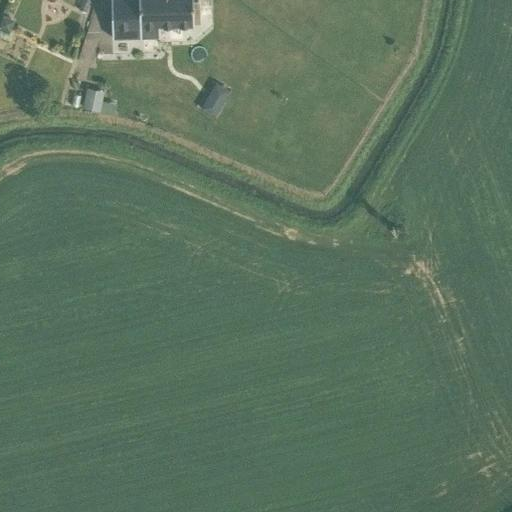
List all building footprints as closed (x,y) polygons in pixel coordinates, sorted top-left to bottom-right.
[(82,0),(79,10),(86,13),(91,0),(82,0)] [(111,0),(113,37),(161,36),(160,26),(195,25),(194,22),(201,22),(200,0),(111,0)] [(4,15),(0,24),(0,26),(11,31),(16,20),(4,15)] [(202,108),(218,116),(232,88),(216,80),(202,108)] [(104,93),(86,90),(82,108),(100,112),(104,93)]
